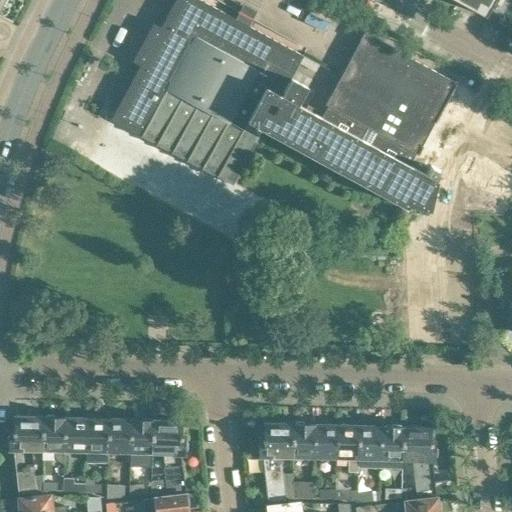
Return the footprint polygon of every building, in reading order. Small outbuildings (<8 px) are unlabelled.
[(303,55),(249,26),(201,0),(174,0),(160,27),(152,23),(131,61),(139,66),(110,119),(233,185),(262,131),(407,209),(408,207),(420,210),(419,215),(428,217),(430,212),(431,212),(440,171),(431,166),(426,175),(409,166),(416,154),(419,156),(423,147),(423,146),(435,124),(436,124),(458,83),(455,81),(454,82),(407,56),(408,56),(364,32),(360,41),(360,42),(331,97),(330,96),(325,105),(328,107),(322,118),(314,114),(317,110),(309,106),(306,110),(298,105),(307,87),(290,78),(303,55)] [(454,0),(486,17),(495,0),(454,0)] [(65,419),(66,419),(66,418),(55,418),(53,416),(48,416),(45,418),(43,418),(43,419),(42,449),(55,450),(55,456),(58,461),(64,462),(64,450),(65,419)] [(42,449),(43,419),(14,418),(14,432),(9,432),(9,437),(8,439),(8,445),(9,446),(9,450),(13,451),(12,448),(31,449),(42,449)] [(86,451),(87,420),(85,420),(82,418),(77,418),(74,420),(66,419),(65,419),(64,450),(86,451)] [(108,451),(108,420),(100,420),(97,418),(91,418),(88,420),(87,420),(86,451),(85,462),(107,462),(108,451)] [(152,422),(153,422),(153,420),(151,420),(149,419),(143,418),(141,420),(130,420),(130,421),(130,452),(151,452),(152,422)] [(130,452),(130,421),(121,421),(119,419),(113,419),(110,421),(108,420),(108,451),(130,452)] [(182,422),(153,422),(152,422),(151,452),(163,453),(166,492),(185,490),(182,455),(185,455),(185,452),(187,450),(188,443),(186,441),(186,438),(181,437),(182,422)] [(293,425),(292,425),(264,424),(264,439),(261,439),(260,444),(259,445),(258,451),(260,453),(261,456),(262,456),(267,502),(292,499),(292,489),(293,489),(293,482),(293,473),(283,473),(281,456),(292,456),(293,425)] [(315,426),(315,425),(292,424),(292,425),(293,425),(292,456),(314,457),(315,426)] [(336,457),(337,427),(334,427),(332,425),(327,425),(324,426),(315,426),(314,457),(336,457)] [(358,468),(359,428),(350,427),(348,425),(341,425),(338,427),(337,427),(336,457),(349,458),(348,471),(358,471),(358,468)] [(402,459),(403,428),(401,428),(399,425),(393,425),(390,427),(380,426),(380,428),(381,428),(380,468),(402,469),(402,459)] [(381,428),(380,428),(372,428),(370,426),(363,426),(360,428),(359,428),(358,468),(380,468),(381,428)] [(431,429),(403,428),(402,459),(412,459),(416,486),(401,488),(401,498),(436,494),(433,462),(436,462),(435,457),(437,456),(437,449),(435,448),(435,444),(431,444),(431,429)] [(33,475),(31,449),(12,448),(13,451),(19,495),(41,492),(41,482),(44,482),(43,474),(33,475)] [(148,465),(134,465),(134,478),(149,477),(148,465)] [(85,491),(85,483),(85,482),(74,482),(74,477),(64,477),(63,490),(85,491)] [(57,482),(44,482),(41,482),(41,492),(50,491),(57,491),(57,482)] [(129,485),(129,495),(129,497),(145,495),(144,482),(129,485)] [(293,482),(293,489),(292,489),(292,499),(293,499),(309,499),(313,499),(313,482),(293,482)] [(101,484),(85,483),(85,491),(101,492),(101,484)] [(107,490),(107,492),(107,498),(123,496),(123,488),(107,490)] [(335,499),(335,489),(319,488),(319,498),(335,499)] [(401,498),(401,488),(385,488),(385,500),(401,498)] [(357,492),(358,492),(358,490),(335,489),(335,499),(357,500),(357,492)] [(380,490),(358,492),(357,492),(357,500),(357,502),(381,499),(380,490)] [(186,497),(186,495),(143,500),(144,511),(187,511),(187,507),(189,504),(188,499),(186,497)] [(52,507),(51,496),(18,499),(19,501),(17,503),(18,510),(19,511),(66,511),(65,505),(52,507)] [(87,496),(87,511),(100,511),(102,511),(100,497),(87,496)] [(436,501),(436,498),(405,502),(406,511),(437,511),(438,511),(439,509),(438,502),(436,501)] [(115,511),(114,502),(106,503),(106,511),(115,511)] [(301,511),(300,503),(268,507),(268,511),(301,511)] [(350,511),(350,503),(338,503),(339,511),(350,511)]
